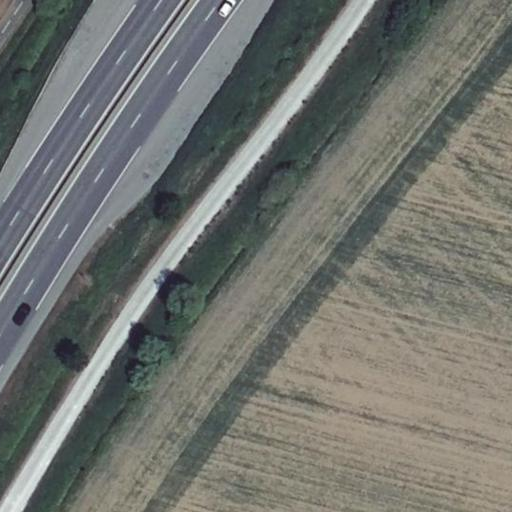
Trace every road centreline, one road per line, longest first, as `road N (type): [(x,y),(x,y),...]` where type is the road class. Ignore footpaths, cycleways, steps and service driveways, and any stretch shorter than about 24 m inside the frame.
road 1 (unclassified): [(10,511),(142,297),(365,0)]
road 2 (trunk): [(0,336),(219,0)]
road 3 (trunk): [(161,0),(0,243)]
